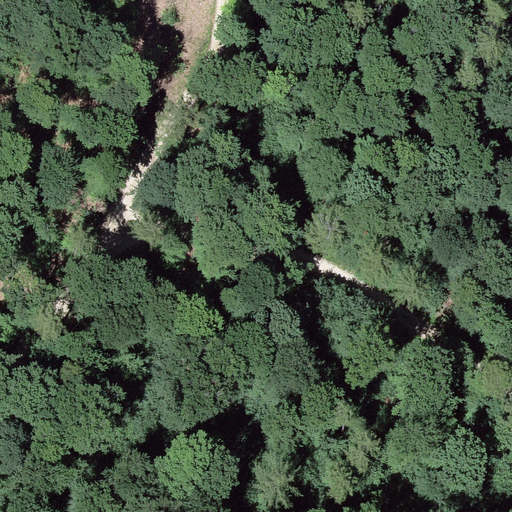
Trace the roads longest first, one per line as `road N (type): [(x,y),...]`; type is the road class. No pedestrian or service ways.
road 1 (track): [(511,394),(293,250),(137,211),(0,374)]
road 2 (track): [(137,211),(159,150),(223,52),(229,0)]
